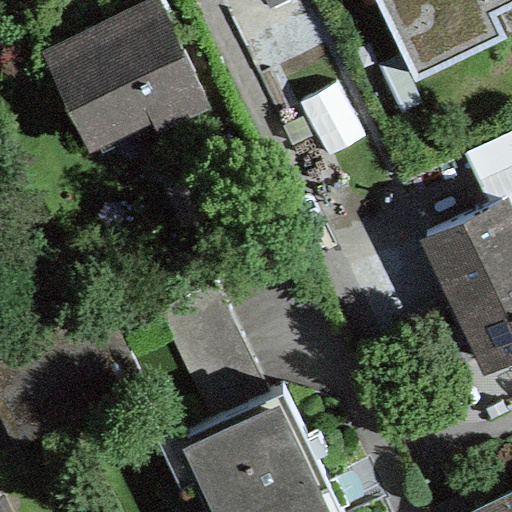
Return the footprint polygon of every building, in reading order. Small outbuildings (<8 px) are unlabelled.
[(89,131),(145,104),(153,119),(204,94),(159,0),(131,0),(134,7),(82,32),(49,47),(52,52),(46,57),(60,87),(69,87),(89,131)] [(382,0),(416,69),(507,26),(496,4),(503,0),(382,0)] [(511,167),(511,127),(466,148),(481,181),(511,167)] [(451,305),(511,276),(511,208),(507,199),(420,240),(451,305)] [(511,362),(511,276),(451,305),(484,375),(511,362)] [(159,307),(214,423),(273,396),(219,280),(159,307)] [(0,408),(16,441),(145,379),(105,295),(7,344),(0,330),(0,408)] [(214,423),(180,439),(213,511),(341,511),(284,391),(273,396),(214,423)] [(511,511),(511,490),(478,507),(471,491),(462,495),(437,507),(438,511),(511,511)] [(0,511),(8,511),(0,495),(0,511)]
